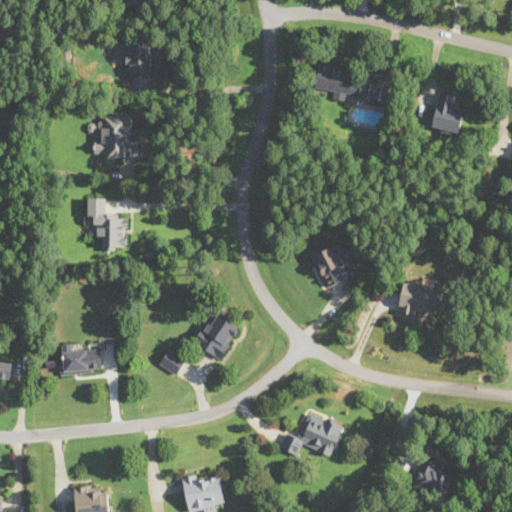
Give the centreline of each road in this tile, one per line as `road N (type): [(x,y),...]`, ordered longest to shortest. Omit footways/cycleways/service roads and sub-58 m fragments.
road 1 (residential): [(266,14),(269,94),(243,199),(257,282),(288,324),(335,360),(378,376),(511,394)]
road 2 (residential): [(306,342),(218,410),(0,434)]
road 3 (residential): [(511,50),(352,13),(266,14)]
